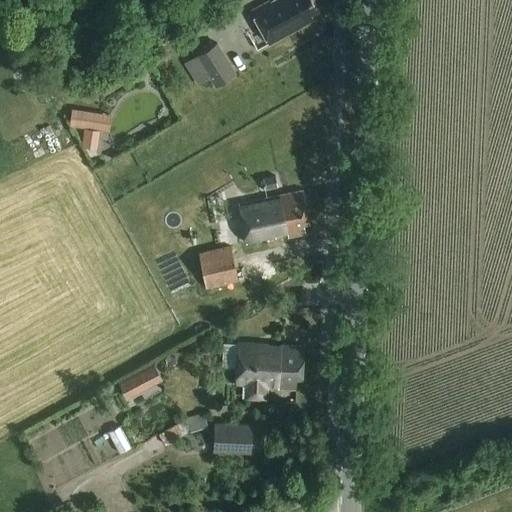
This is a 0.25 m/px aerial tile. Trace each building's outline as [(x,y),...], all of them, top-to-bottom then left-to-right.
[(316,11),(310,0),(283,0),(273,6),(270,2),(253,11),(270,42),(313,19),(310,14),(316,11)] [(217,43),(195,56),(210,79),(215,87),(236,74),(217,43)] [(72,109),(70,126),(98,130),(100,113),(72,109)] [(262,178),(265,190),(278,187),(275,176),(262,178)] [(304,192),(238,205),(239,212),(244,237),(246,244),(276,238),(275,233),(288,231),(289,237),(307,233),(306,225),(310,224),(304,192)] [(238,282),(230,246),(200,252),(207,288),(238,282)] [(266,399),(267,385),(279,386),(278,389),(296,390),(296,380),(302,381),(304,345),(268,344),(268,342),(238,341),(236,383),(247,384),(246,398),(266,399)] [(153,363),(140,371),(149,388),(163,380),(153,363)] [(187,418),(158,434),(165,445),(189,432),(209,427),(205,413),(187,418)] [(251,425),(215,422),(213,450),(249,452),(251,425)]
